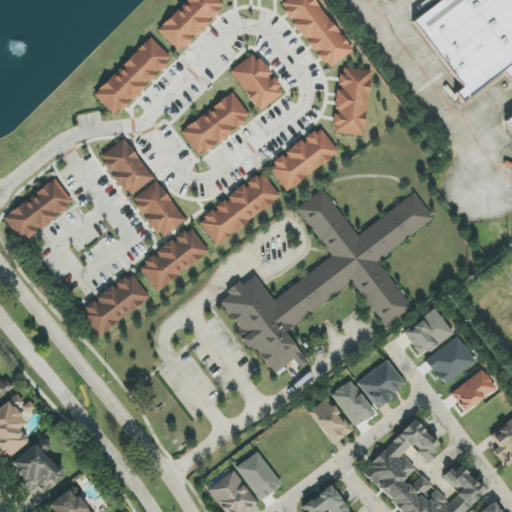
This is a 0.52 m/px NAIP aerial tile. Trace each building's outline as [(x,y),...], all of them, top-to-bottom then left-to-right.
[(225,7),(217,0),(187,0),(156,30),(178,52),(225,7)] [(353,52),(315,0),(285,0),(279,5),(306,41),(313,52),(315,51),(328,69),(353,52)] [(511,0),(511,133),(504,123),(511,116),(511,87),(502,75),(462,105),(452,93),(460,87),(410,22),(438,0),(378,0),(377,1),(376,0),(511,0)] [(93,96),(115,117),(171,59),(149,37),(93,96)] [(229,71),(259,112),(283,94),(270,75),(254,53),(229,71)] [(363,136),(370,71),(341,68),(339,88),(336,88),(333,112),(334,112),(332,133),(363,136)] [(197,156),(251,119),(234,94),(180,130),(197,156)] [(284,191),(339,155),(322,129),(267,165),(284,191)] [(99,158),(128,197),(153,179),(124,139),(99,158)] [(214,245),(281,199),(263,173),(197,219),(214,245)] [(3,218),(22,244),(39,231),(38,230),(74,204),(55,179),(3,218)] [(160,239),(185,221),(156,181),(131,199),(160,239)] [(352,283),(385,329),(412,310),(377,260),(433,220),(414,194),(356,236),(322,190),(296,208),(331,258),(272,301),(253,274),(227,293),(228,295),(218,303),(252,350),(254,348),(274,375),(293,361),(299,369),(308,363),(285,331),(352,283)] [(209,253),(191,228),(174,240),(138,267),(156,292),(209,253)] [(150,300),(132,274),(79,310),(97,336),(150,300)] [(421,358),(453,333),(434,308),(402,334),(421,358)] [(443,386),(475,363),(456,337),(424,360),(443,386)] [(377,410),(397,396),(394,391),(404,384),(387,361),(357,382),(377,410)] [(449,391),(462,412),(496,391),(484,371),(449,391)] [(0,395),(9,387),(3,381),(0,384),(0,395)] [(373,416),(352,381),(332,393),(352,428),(373,416)] [(0,406),(0,452),(6,460),(28,443),(18,430),(26,425),(21,419),(30,412),(15,395),(0,406)] [(308,413),(333,445),(353,430),(327,398),(308,413)] [(361,472),(400,511),(463,511),(485,492),(460,467),(454,473),(450,469),(443,476),(459,493),(448,504),(433,489),(421,476),(409,487),(403,481),(414,471),(400,457),(411,446),(426,461),(440,447),(414,421),(361,472)] [(43,493),(63,476),(36,443),(9,465),(30,492),(37,486),(43,493)] [(261,502),(282,485),(256,452),(235,469),(261,502)] [(222,511),(246,511),(257,505),(233,470),(207,489),(222,511)] [(349,511),(331,485),(301,507),(305,511),(328,511),(329,511),(328,511),(349,511)] [(45,506),(48,511),(88,511),(72,488),(45,506)]
